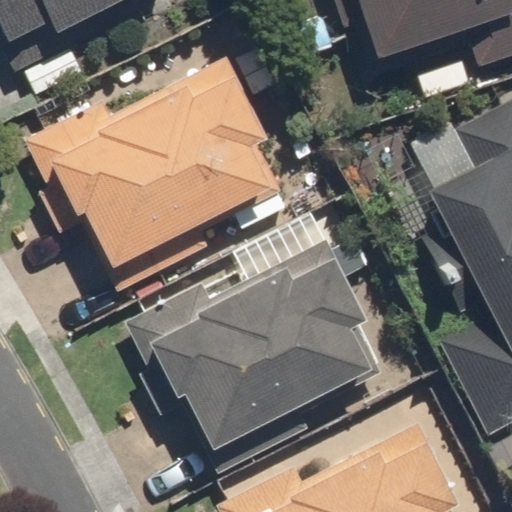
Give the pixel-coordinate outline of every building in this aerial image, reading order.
[(0,0),(0,57),(7,73),(100,29),(93,13),(121,0),(0,0)] [(476,66),(511,54),(511,0),(320,0),(332,33),(345,28),(364,82),(469,46),(476,66)] [(207,66),(191,35),(120,71),(135,100),(106,115),(98,101),(8,147),(54,235),(76,223),(114,296),(283,208),(251,147),(263,140),(221,59),(207,66)] [(511,103),(454,133),(447,119),(392,147),(433,228),(413,238),(460,329),(431,344),(480,439),(511,422),(511,103)] [(198,281),(115,323),(140,371),(133,374),(154,415),(175,405),(212,477),(302,432),(294,416),(387,369),(322,241),(207,299),(198,281)] [(290,466),(201,510),(202,511),(456,511),(411,423),(297,480),(290,466)]
